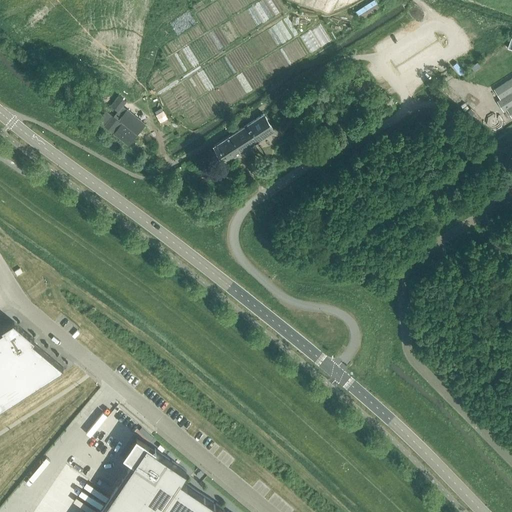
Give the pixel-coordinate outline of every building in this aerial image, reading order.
[(373,0),(356,10),(360,18),(381,6),(378,0),(373,0)] [(511,77),(494,89),(511,117),(511,77)] [(146,124),(123,105),(126,101),(118,95),(110,105),(118,111),(113,116),(106,110),(98,120),(129,145),(146,124)] [(291,95),(282,101),(282,102),(286,108),(293,119),(301,114),(302,114),(295,103),(296,103),(291,95)] [(224,163),(275,130),(264,113),(213,146),(224,163)] [(256,162),(253,157),(246,162),(249,167),(256,162)] [(0,407),(63,367),(32,341),(34,339),(27,333),(22,328),(19,326),(15,322),(13,321),(2,328),(3,330),(0,331),(0,407)] [(229,511),(181,479),(187,470),(156,449),(148,444),(136,436),(124,455),(134,462),(132,464),(111,495),(99,511),(229,511)]
